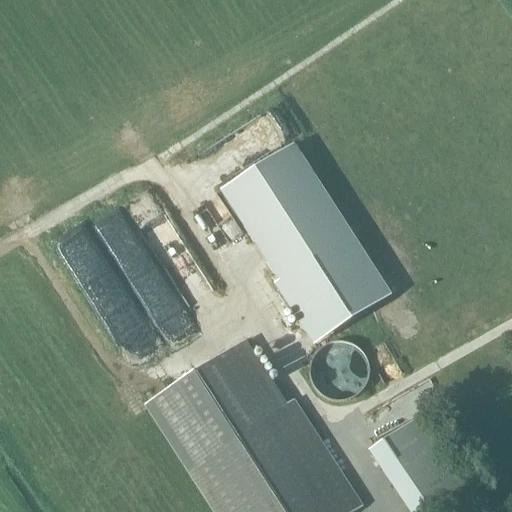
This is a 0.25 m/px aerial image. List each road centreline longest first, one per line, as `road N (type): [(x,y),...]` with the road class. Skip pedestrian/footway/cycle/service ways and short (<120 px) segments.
road 1 (track): [(0,245),(197,134),(396,0)]
road 2 (track): [(154,159),(393,511)]
